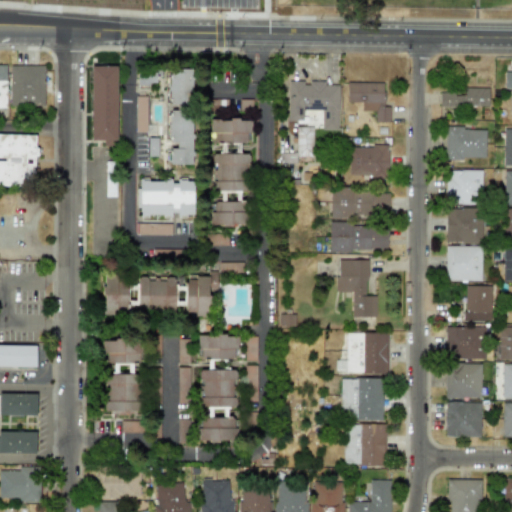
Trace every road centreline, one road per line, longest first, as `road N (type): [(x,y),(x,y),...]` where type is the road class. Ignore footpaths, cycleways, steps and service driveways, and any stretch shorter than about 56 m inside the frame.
road 1 (tertiary): [(0,30),(511,38)]
road 2 (residential): [(72,511),(71,31)]
road 3 (residential): [(419,457),(418,37)]
